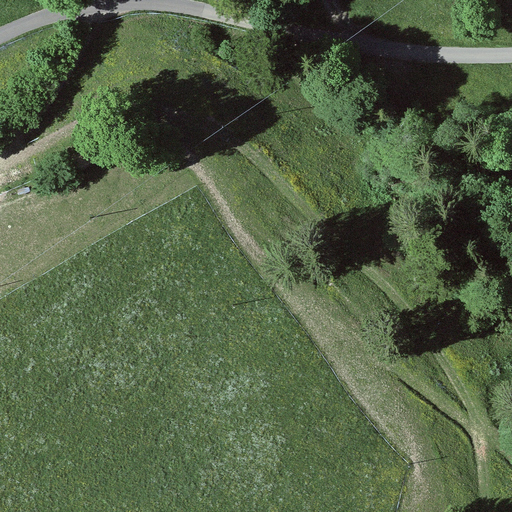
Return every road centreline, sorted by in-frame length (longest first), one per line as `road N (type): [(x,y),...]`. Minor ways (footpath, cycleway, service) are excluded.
road 1 (unclassified): [(0,38),(87,7),(133,4),(396,55),(511,58)]
road 2 (track): [(0,153),(87,45),(109,5)]
